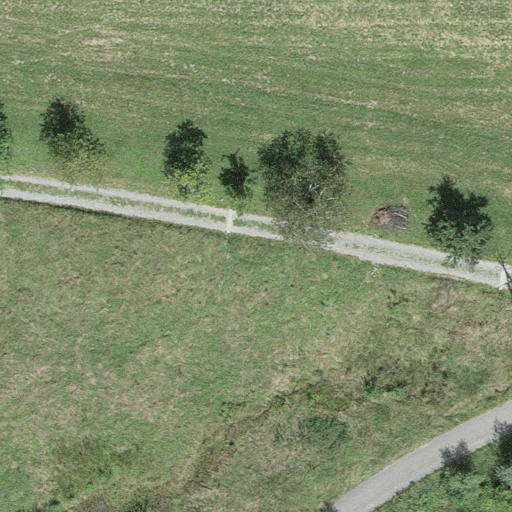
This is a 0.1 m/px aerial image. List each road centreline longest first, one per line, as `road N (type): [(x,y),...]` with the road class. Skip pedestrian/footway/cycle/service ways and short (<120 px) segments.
road 1 (track): [(511,284),(180,213),(0,190)]
road 2 (track): [(511,410),(445,437),(336,511)]
